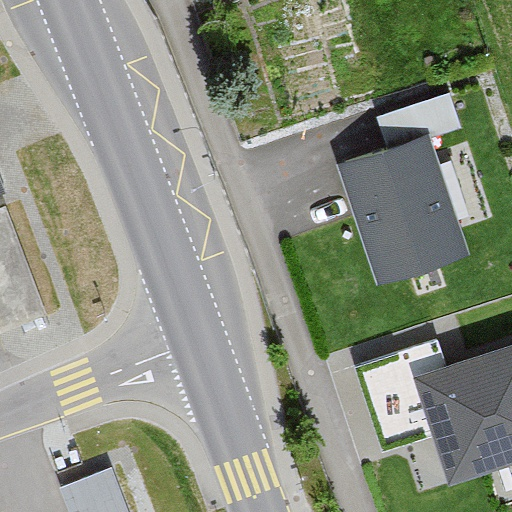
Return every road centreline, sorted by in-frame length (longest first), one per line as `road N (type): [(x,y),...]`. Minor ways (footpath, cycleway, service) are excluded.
road 1 (residential): [(369,511),(169,0)]
road 2 (tertiary): [(197,342),(70,0)]
road 3 (residential): [(0,412),(197,342)]
road 4 (tertiary): [(257,511),(197,342)]
